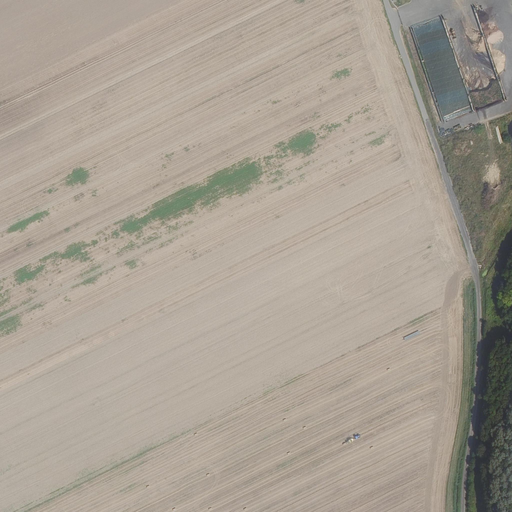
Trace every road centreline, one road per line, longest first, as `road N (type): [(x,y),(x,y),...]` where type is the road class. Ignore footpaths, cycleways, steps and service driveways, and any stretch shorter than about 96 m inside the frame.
road 1 (track): [(479,287),(386,0)]
road 2 (track): [(479,287),(462,511)]
